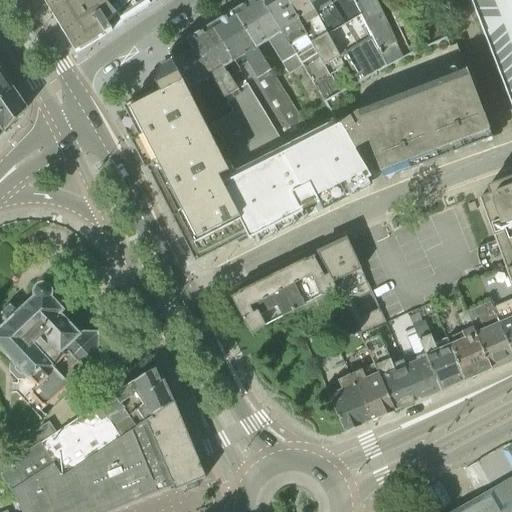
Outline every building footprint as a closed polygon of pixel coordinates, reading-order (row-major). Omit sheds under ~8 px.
[(43,0),(76,54),(81,51),(106,36),(151,4),(147,0),(43,0)] [(302,66),(262,0),(255,0),(235,12),(257,48),(279,83),(308,128),(310,131),(336,119),(325,102),(314,87),(302,66)] [(329,78),(286,0),(262,0),(302,66),(314,87),(329,78)] [(307,0),(286,0),(329,78),(335,88),(354,77),(307,0)] [(307,0),(354,77),(357,83),(388,66),(353,0),(307,0)] [(353,0),(388,66),(402,58),(374,0),(353,0)] [(384,0),(396,22),(413,14),(406,0),(384,0)] [(511,0),(470,0),(511,108),(511,0)] [(281,140),(308,128),(279,83),(257,48),(235,12),(212,27),(237,68),(247,85),(281,140)] [(188,41),(232,112),(257,151),(281,140),(247,85),(212,27),(188,41)] [(357,83),(325,102),(336,119),(354,150),(371,176),(371,175),(370,173),(379,168),(380,172),(381,171),(384,180),(400,174),(401,174),(485,142),(486,145),(494,143),(492,137),(489,130),(490,130),(465,65),(454,35),(402,58),(388,66),(357,83)] [(213,124),(232,112),(188,41),(169,52),(213,124)] [(336,119),(310,131),(235,165),(172,61),(161,66),(156,84),(134,96),(138,104),(117,115),(145,168),(147,167),(196,262),(248,236),(250,240),(301,214),(302,216),(323,206),(322,204),(372,178),(371,176),(354,150),(336,119)] [(0,118),(10,127),(22,115),(23,102),(0,69),(0,118)] [(236,161),(257,151),(232,112),(213,124),(236,161)] [(0,137),(10,127),(0,118),(0,137)] [(508,270),(511,282),(511,177),(486,187),(489,195),(480,198),(506,270),(508,270)] [(317,255),(340,295),(359,334),(386,323),(378,306),(360,315),(353,299),(371,290),(347,239),(317,253),(317,255)] [(340,295),(317,255),(305,261),(304,260),(238,291),(239,292),(230,297),(249,334),(321,296),(325,302),(340,295)] [(79,336),(59,313),(62,310),(49,297),(51,294),(51,290),(50,288),(49,287),(47,286),(43,285),(41,286),(39,287),(37,289),(36,290),(35,294),(35,296),(36,297),(17,316),(0,330),(0,346),(14,362),(11,365),(11,371),(18,379),(24,379),(27,376),(35,385),(29,392),(44,408),(75,380),(74,378),(74,368),(78,364),(96,364),(97,334),(82,333),(79,336)] [(511,299),(493,307),(511,352),(511,299)] [(511,360),(511,352),(493,307),(491,302),(465,311),(490,370),(494,368),(498,369),(502,366),(504,364),(511,360)] [(490,370),(465,311),(457,315),(461,323),(465,325),(466,324),(468,328),(446,338),(465,380),(468,379),(471,380),(476,378),(478,375),(490,370)] [(465,380),(446,338),(434,343),(424,320),(412,325),(413,328),(416,334),(440,391),(453,386),(454,387),(459,384),(461,382),(465,380)] [(416,334),(413,328),(405,331),(408,337),(416,334)] [(440,391),(416,334),(408,337),(407,338),(417,360),(405,366),(420,399),(440,391)] [(420,399),(405,366),(396,370),(379,335),(363,343),(373,365),(378,376),(394,410),(420,399)] [(378,376),(373,365),(350,376),(370,421),(394,410),(378,376)] [(158,366),(56,431),(38,443),(59,475),(174,403),(158,366)] [(370,421),(350,376),(324,387),(345,431),(370,421)] [(38,443),(17,457),(0,467),(0,474),(4,480),(17,500),(21,511),(108,511),(127,504),(130,511),(144,504),(141,498),(174,486),(175,490),(205,478),(185,426),(174,403),(59,475),(38,443)] [(17,457),(38,443),(56,431),(50,421),(39,428),(41,430),(21,442),(11,428),(3,433),(17,457)] [(511,511),(511,451),(509,453),(511,459),(511,481),(511,480),(508,478),(502,481),(502,485),(505,490),(496,494),(493,490),(452,511),(511,511)]
